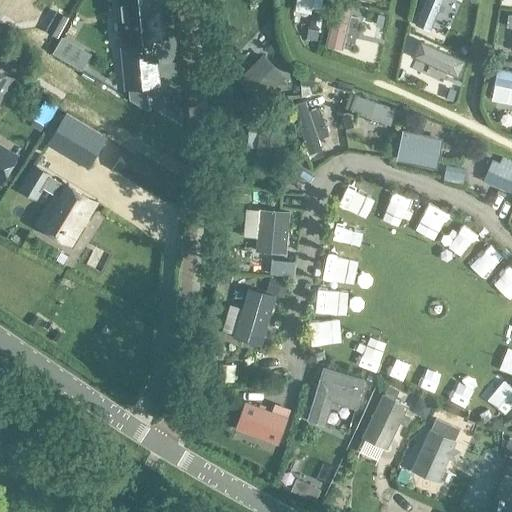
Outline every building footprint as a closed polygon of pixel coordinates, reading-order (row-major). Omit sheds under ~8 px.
[(157,0),(121,0),(125,42),(127,42),(128,51),(124,51),(128,92),(158,89),(154,48),(150,48),(149,40),(161,39),(159,14),(161,14),(160,4),(158,4),(157,0)] [(424,0),(415,23),(431,30),(437,16),(439,17),(440,17),(446,13),(447,13),(447,11),(458,15),(463,0),(424,0)] [(309,29),(307,38),(317,40),(318,30),(309,29)] [(416,46),(412,60),(446,71),(451,58),(416,46)] [(264,54),(261,56),(252,47),(229,70),(238,79),(260,102),(286,76),(264,54)] [(0,97),(13,76),(0,68),(0,97)] [(511,85),(511,71),(498,69),(495,82),(511,85)] [(315,73),(301,71),(300,83),(313,85),(315,73)] [(355,95),(349,111),(391,126),(397,110),(355,95)] [(323,150),(319,139),(329,135),(319,107),(309,111),(305,100),(292,104),(309,154),(323,150)] [(243,105),(243,115),(252,115),(252,105),(243,105)] [(66,111),(46,144),(64,155),(86,169),(107,137),(66,111)] [(351,115),(342,117),(345,129),(354,127),(351,115)] [(259,123),(257,155),(275,165),(285,150),(281,149),(282,124),(259,123)] [(425,167),(425,166),(437,169),(443,140),(403,131),(400,142),(396,160),(425,167)] [(0,145),(0,182),(1,183),(17,155),(0,145)] [(113,169),(166,204),(178,184),(124,150),(113,169)] [(511,164),(481,151),(475,167),(511,183),(511,164)] [(35,227),(69,248),(94,206),(61,187),(63,184),(51,176),(51,175),(32,164),(18,189),(35,199),(42,187),(54,195),(35,227)] [(458,169),(447,168),(446,178),(457,179),(458,169)] [(349,201),(366,200),(366,186),(349,187),(349,201)] [(388,190),(381,216),(404,221),(403,226),(428,232),(435,202),(388,190)] [(286,212),(260,210),(246,209),(244,236),(258,238),(257,251),(284,253),(289,212),(286,212)] [(332,240),(329,262),(354,265),(357,243),(332,240)] [(112,262),(119,248),(107,242),(100,256),(112,262)] [(287,276),(288,261),(271,259),(270,274),(287,276)] [(338,295),(341,273),(321,270),(319,293),(338,295)] [(278,292),(282,279),(270,276),(267,289),(278,292)] [(262,344),(272,309),(275,297),(268,295),(248,289),(243,308),(230,305),(222,331),(235,336),(237,337),(262,344)] [(325,359),(323,352),(315,353),(317,361),(325,359)] [(476,403),(485,380),(461,372),(457,385),(451,383),(455,373),(432,366),(425,385),(476,403)] [(321,381),(309,420),(325,425),(332,402),(355,409),(360,392),(321,381)] [(383,397),(364,438),(387,449),(399,423),(409,428),(413,421),(402,416),(406,408),(383,397)] [(425,416),(430,406),(418,401),(416,408),(418,412),(425,416)] [(278,443),(290,411),(275,405),(272,413),(245,404),(237,428),(252,434),(253,430),(264,434),(263,438),(278,443)] [(481,416),(485,425),(494,420),(489,411),(481,416)] [(429,431),(417,460),(412,471),(437,482),(447,458),(456,461),(463,445),(429,431)] [(410,474),(402,469),(398,480),(406,483),(410,474)] [(291,490),(315,501),(321,489),(296,478),(291,490)]
